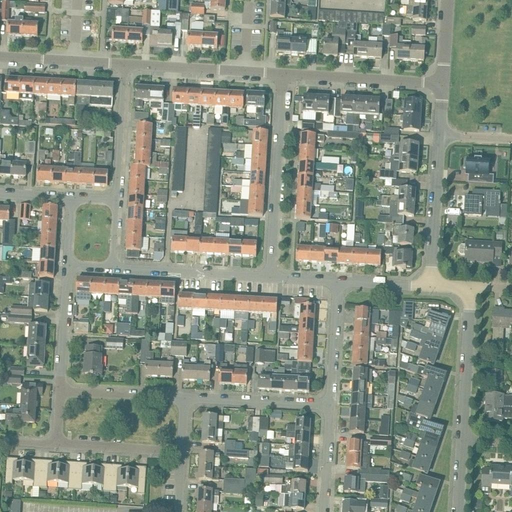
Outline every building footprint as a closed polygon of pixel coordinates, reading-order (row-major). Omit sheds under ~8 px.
[(224,12),(224,0),(210,0),(210,4),(203,4),(203,7),(190,6),(190,16),(203,17),(203,10),(210,10),(210,11),(224,12)] [(1,22),(8,23),(9,23),(10,3),(2,3),(1,22)] [(45,5),(29,4),(25,4),(25,12),(28,12),(44,13),(45,5)] [(291,7),(291,6),(271,5),(270,18),(284,19),(285,6),(291,7)] [(426,22),(427,8),(409,6),(409,7),(406,7),(406,15),(405,15),(405,21),(426,22)] [(315,21),(316,7),(312,7),(312,8),(308,8),(308,21),(315,21)] [(107,9),(106,19),(116,20),(117,20),(117,18),(122,18),(121,25),(120,25),(120,29),(113,29),(112,42),(127,43),(129,18),(129,10),(117,9),(107,9)] [(129,18),(127,43),(142,44),(143,34),(144,25),(151,25),(151,12),(143,11),(143,18),(129,18)] [(181,31),(182,14),(182,13),(179,13),(175,13),(174,25),(168,25),(167,32),(158,31),(159,27),(151,26),(151,31),(150,34),(150,44),(172,46),(172,39),(180,40),(181,31)] [(203,24),(202,48),(217,49),(218,35),(211,35),(211,24),(215,25),(215,17),(204,16),(203,24)] [(9,23),(8,23),(8,26),(7,36),(23,37),(24,19),(21,19),(15,19),(15,23),(9,23)] [(24,19),(23,37),(38,37),(38,24),(31,24),(31,20),(24,19)] [(345,23),(340,23),(339,23),(338,30),(332,30),(332,41),(324,40),(323,56),(337,57),(338,45),(344,45),(346,23),(345,23)] [(351,23),(346,23),(344,45),(348,45),(348,46),(354,46),(354,58),(367,58),(368,45),(360,44),(360,37),(355,36),(355,33),(350,33),(351,23)] [(187,47),(202,48),(203,24),(194,24),(192,25),(191,34),(188,34),(188,37),(187,47)] [(391,26),(386,26),(383,26),(382,37),(390,37),(390,36),(391,26)] [(412,27),(411,35),(425,36),(426,28),(412,27)] [(276,53),(291,54),(292,40),(283,39),(283,32),(278,32),(276,53)] [(390,36),(390,37),(389,48),(397,48),(396,60),(410,61),(411,43),(402,42),(402,38),(397,37),(390,36)] [(368,45),(367,58),(381,59),(383,38),(377,38),(377,45),(368,45)] [(411,43),(410,61),(424,62),(425,39),(420,39),(419,48),(411,48),(411,43)] [(306,41),(292,40),(291,54),(305,55),(306,54),(316,55),(317,41),(306,40),(306,41)] [(20,95),(21,79),(13,79),(13,77),(8,77),(7,79),(6,89),(6,94),(20,95)] [(33,95),(34,95),(35,80),(21,79),(20,95),(20,100),(33,101),(33,95)] [(48,81),(35,80),(34,95),(47,96),(48,81)] [(47,96),(61,97),(62,82),(48,81),(47,96)] [(76,83),(62,82),(61,97),(68,97),(68,106),(75,106),(75,93),(76,83)] [(77,97),(76,115),(87,115),(88,106),(90,106),(102,107),(112,108),(114,85),(78,83),(77,93),(77,97)] [(145,86),(144,88),(136,88),(135,108),(142,108),(142,101),(150,102),(151,88),(149,88),(148,86),(145,86)] [(168,119),(169,108),(169,104),(163,104),(164,89),(151,88),(150,102),(157,102),(156,109),(163,109),(162,122),(166,123),(168,123),(168,119)] [(187,106),(201,107),(202,92),(195,91),(195,88),(190,88),(190,91),(188,91),(187,106)] [(187,106),(188,91),(174,90),(174,100),(173,105),(182,105),(182,111),(187,112),(187,106)] [(201,107),(215,108),(216,92),(202,92),(201,107)] [(228,126),(229,108),(230,93),(216,92),(215,108),(223,108),(223,116),(221,116),(221,125),(228,126)] [(244,94),(230,93),(229,108),(243,109),(243,104),(244,94)] [(256,122),(244,121),(244,127),(266,128),(266,117),(264,117),(265,94),(248,93),(247,108),(257,109),(256,117),(254,117),(254,120),(256,120),(256,122)] [(303,113),(316,114),(317,97),(315,97),(316,95),(311,94),(310,97),(304,96),(303,113)] [(317,97),(316,114),(315,123),(315,127),(314,127),(314,131),(323,131),(323,124),(321,124),(322,114),(328,115),(328,117),(334,117),(335,99),(330,99),(330,98),(317,97)] [(347,133),(352,133),(352,129),(353,129),(353,126),(352,126),(354,98),(342,98),(342,100),(335,99),(334,117),(334,118),(341,118),(341,114),(346,115),(346,125),(347,125),(347,133)] [(367,99),(354,98),(352,126),(353,126),(353,129),(352,129),(352,133),(360,134),(365,134),(366,131),(365,130),(359,130),(359,116),(366,116),(367,99)] [(366,116),(365,130),(366,131),(371,131),(371,121),(378,121),(379,117),(379,113),(383,113),(383,102),(380,102),(380,100),(367,99),(366,116)] [(405,109),(405,116),(420,117),(421,102),(402,101),(402,108),(405,109)] [(47,104),(39,104),(39,114),(46,114),(47,104)] [(9,111),(1,111),(0,113),(0,117),(0,125),(18,126),(18,118),(12,118),(9,115),(9,111)] [(149,114),(145,114),(135,113),(134,121),(148,121),(149,114)] [(200,128),(200,115),(193,115),(192,128),(200,128)] [(419,132),(420,117),(405,116),(401,116),(400,122),(404,122),(404,131),(419,132)] [(172,127),(175,127),(176,127),(176,119),(174,119),(168,119),(168,123),(172,123),(172,127)] [(315,123),(302,122),(302,130),(314,131),(314,127),(315,127),(315,123)] [(137,139),(152,140),(152,126),(138,125),(137,139)] [(83,131),(83,135),(96,135),(97,128),(83,127),(83,131)] [(111,128),(105,128),(97,128),(96,135),(96,137),(104,138),(111,138),(111,128)] [(254,132),(253,146),(267,146),(268,132),(254,132)] [(360,139),(360,134),(352,133),(347,133),(328,132),(327,138),(360,140),(360,139)] [(301,134),(301,149),(314,149),(315,142),(324,143),(324,136),(315,136),(315,135),(301,134)] [(399,137),(384,136),(380,135),(379,144),(398,145),(399,137)] [(151,154),(152,140),(137,139),(136,153),(151,154)] [(35,154),(35,143),(28,143),(27,153),(35,154)] [(401,144),(400,158),(417,159),(418,145),(401,144)] [(267,146),(253,146),(252,160),(266,160),(267,146)] [(314,163),(314,149),(301,149),(300,162),(314,163)] [(450,149),(450,163),(463,164),(463,149),(450,149)] [(81,163),(82,154),(75,153),(74,170),(66,170),(65,184),(80,185),(80,171),(81,163)] [(151,154),(136,153),(135,167),(146,167),(159,168),(169,169),(169,163),(159,163),(156,163),(157,154),(151,154)] [(0,176),(11,177),(12,164),(5,163),(5,156),(0,156),(0,176)] [(12,164),(11,177),(26,178),(26,165),(26,158),(21,158),(20,164),(12,164)] [(380,171),(379,179),(392,180),(396,180),(396,172),(417,174),(417,159),(400,158),(395,158),(391,158),(390,171),(388,171),(380,171)] [(464,160),(464,169),(466,169),(466,175),(468,175),(468,183),(493,185),(494,176),(489,175),(490,160),(482,160),(482,159),(475,159),(474,159),(467,159),(467,161),(464,160)] [(265,174),(266,160),(252,160),(246,160),(245,173),(251,173),(265,174)] [(331,165),(321,165),(314,164),(314,163),(300,162),(299,177),(313,177),(313,170),(337,171),(337,170),(344,170),(344,167),(337,166),(331,165)] [(146,167),(135,167),(132,167),(131,181),(145,181),(153,182),(153,180),(146,180),(145,180),(146,167)] [(37,182),(51,183),(52,169),(38,168),(37,182)] [(66,170),(52,169),(51,183),(65,184),(66,170)] [(94,172),(80,171),(80,185),(93,186),(94,172)] [(108,173),(94,172),(93,186),(108,187),(108,173)] [(265,174),(251,173),(251,182),(233,180),(233,187),(264,189),(265,174)] [(312,184),(313,177),(299,177),(298,190),(312,191),(320,192),(333,193),(333,187),(321,186),(321,185),(312,184)] [(408,181),(396,180),(392,180),(391,187),(407,188),(408,181)] [(144,196),(145,181),(131,181),(130,195),(144,196)] [(264,203),(264,189),(233,187),(231,187),(231,193),(241,194),(241,201),(250,202),(264,203)] [(311,206),(312,191),(298,190),(297,205),(311,206)] [(379,197),(378,202),(415,204),(415,191),(399,190),(399,197),(391,196),(391,197),(382,197),(379,197)] [(500,209),(500,202),(500,192),(473,191),(477,192),(477,198),(465,197),(464,216),(481,217),(482,208),(500,209)] [(143,210),(144,196),(130,195),(129,209),(143,210)] [(263,217),(264,203),(250,202),(249,216),(263,217)] [(415,204),(378,202),(377,202),(377,207),(390,208),(390,209),(398,209),(398,216),(414,217),(415,204)] [(311,220),(311,206),(297,205),(296,219),(311,220)] [(30,221),(30,216),(30,206),(21,206),(20,220),(30,221)] [(44,207),(43,221),(57,222),(58,208),(44,207)] [(3,228),(8,228),(8,237),(14,237),(14,229),(15,221),(9,220),(10,209),(0,208),(0,221),(3,222),(3,228)] [(142,223),(143,210),(129,209),(128,222),(142,223)] [(194,240),(186,239),(185,253),(200,254),(201,240),(201,233),(201,231),(202,224),(202,218),(202,214),(195,214),(194,240)] [(244,228),(244,226),(244,220),(230,220),(230,225),(230,227),(244,228)] [(43,221),(42,235),(56,236),(57,222),(43,221)] [(128,222),(127,237),(141,238),(142,223),(128,222)] [(338,234),(338,225),(326,224),(325,233),(338,234)] [(403,225),(391,224),(385,224),(384,236),(384,245),(384,248),(392,248),(392,240),(391,240),(391,238),(390,238),(390,232),(393,232),(393,237),(394,237),(394,245),(399,245),(412,246),(413,230),(403,230),(403,225)] [(353,251),(353,243),(354,234),(347,234),(347,242),(346,242),(345,251),(339,250),(338,264),(352,265),(353,251)] [(42,235),(41,249),(55,250),(56,236),(42,235)] [(141,239),(141,238),(127,237),(126,251),(140,252),(141,251),(143,251),(143,239),(141,239)] [(172,253),(185,253),(186,239),(173,238),(172,253)] [(214,255),(215,241),(208,241),(201,240),(200,254),(214,255)] [(214,255),(228,256),(229,242),(215,241),(214,255)] [(324,263),(338,264),(339,250),(332,250),(333,242),(326,241),(325,249),(324,263)] [(228,256),(242,257),(243,243),(229,242),(228,256)] [(461,255),(466,255),(465,261),(481,262),(481,260),(485,260),(485,262),(493,263),(493,257),(501,258),(502,245),(466,242),(466,245),(461,245),(458,248),(458,252),(461,255)] [(243,243),(242,257),(256,258),(257,243),(247,243),(243,243)] [(164,253),(164,245),(154,244),(154,247),(154,253),(153,253),(153,261),(160,262),(163,258),(164,253)] [(0,260),(2,261),(5,261),(6,256),(7,255),(8,252),(13,253),(13,248),(6,247),(3,247),(0,246),(0,260)] [(310,263),(311,248),(297,248),(296,262),(310,263)] [(310,263),(324,263),(325,249),(311,248),(310,263)] [(55,250),(41,249),(40,263),(54,264),(55,250)] [(367,252),(353,251),(352,265),(366,266),(367,252)] [(367,252),(366,266),(380,267),(381,253),(367,252)] [(396,254),(395,268),(411,269),(411,255),(396,254)] [(54,278),(54,264),(40,263),(40,277),(54,278)] [(91,294),(92,280),(77,279),(76,293),(77,293),(76,301),(90,302),(91,294)] [(105,281),(92,280),(91,294),(104,295),(105,281)] [(120,282),(105,281),(104,295),(119,296),(118,300),(120,282)] [(125,314),(132,314),(133,296),(134,282),(120,282),(118,300),(126,301),(125,314)] [(137,315),(138,297),(147,297),(148,283),(134,282),(133,296),(132,314),(137,315)] [(148,283),(147,297),(161,298),(162,284),(148,283)] [(36,290),(36,298),(48,299),(49,285),(30,284),(30,289),(36,290)] [(176,285),(162,284),(161,298),(175,299),(176,285)] [(178,309),(192,310),(193,296),(179,295),(178,309)] [(193,296),(192,310),(206,311),(207,296),(193,296)] [(221,297),(207,296),(206,311),(220,311),(221,297)] [(235,298),(221,297),(220,311),(234,312),(235,298)] [(48,312),(48,299),(36,298),(29,298),(29,305),(28,308),(12,307),(11,315),(32,317),(32,311),(48,312)] [(234,312),(249,313),(249,299),(235,298),(234,312)] [(249,313),(263,314),(263,300),(249,299),(249,313)] [(314,321),(315,307),(309,306),(309,300),(295,299),(294,319),(300,320),(314,321)] [(263,314),(272,314),(277,315),(277,301),(263,300),(263,314)] [(355,323),(369,324),(370,310),(356,309),(355,323)] [(511,312),(494,311),(494,309),(492,328),(493,328),(491,351),(501,352),(507,353),(507,345),(502,345),(503,329),(510,329),(510,332),(511,332),(511,334),(511,312)] [(401,319),(401,320),(409,320),(411,321),(412,321),(413,312),(403,311),(403,312),(402,318),(401,318),(401,319)] [(423,321),(432,325),(432,324),(446,329),(449,320),(430,313),(425,313),(423,321)] [(32,317),(18,317),(8,316),(8,323),(31,324),(32,317)] [(89,324),(88,324),(88,320),(80,320),(80,322),(78,322),(77,323),(75,323),(74,333),(88,334),(89,324)] [(279,333),(289,334),(299,334),(314,335),(314,321),(300,320),(300,328),(280,327),(279,333)] [(355,323),(354,338),(368,338),(369,324),(355,323)] [(413,326),(411,331),(441,341),(446,329),(432,324),(432,325),(430,331),(422,329),(422,328),(414,325),(414,326),(413,326)] [(30,347),(44,347),(42,347),(42,340),(44,341),(45,327),(31,326),(30,341),(25,341),(25,346),(30,347)] [(131,327),(117,326),(116,336),(130,337),(131,327)] [(191,340),(196,340),(205,340),(205,334),(198,333),(198,328),(196,328),(192,327),(191,334),(191,340)] [(411,331),(406,329),(403,336),(410,339),(410,337),(418,340),(419,340),(422,341),(420,348),(424,349),(437,354),(441,341),(411,331)] [(313,349),(314,335),(299,334),(299,348),(313,349)] [(354,338),(353,351),(368,352),(368,345),(368,339),(368,338),(354,338)] [(107,340),(106,349),(122,350),(123,341),(107,340)] [(145,377),(159,377),(160,364),(153,364),(153,353),(149,353),(150,341),(141,341),(140,364),(146,364),(145,377)] [(171,342),(171,343),(171,349),(170,356),(178,357),(179,343),(171,342)] [(179,343),(178,357),(187,357),(187,343),(179,343)] [(417,346),(408,343),(405,349),(414,353),(417,346)] [(235,356),(235,345),(227,345),(226,356),(235,356)] [(44,347),(30,347),(29,361),(24,360),(24,366),(33,367),(43,368),(44,347)] [(85,374),(101,375),(100,374),(100,368),(101,368),(101,367),(100,367),(101,357),(100,357),(100,348),(88,348),(87,356),(86,356),(85,374)] [(299,348),(298,362),(299,362),(311,363),(312,363),(313,349),(299,348)] [(433,366),(437,354),(424,349),(420,361),(423,362),(428,364),(433,366)] [(256,351),(256,364),(262,364),(264,364),(264,359),(264,358),(265,351),(263,351),(256,351)] [(373,353),(368,352),(353,351),(353,366),(374,367),(385,368),(385,361),(372,361),(373,353)] [(167,365),(160,364),(159,377),(172,378),(173,358),(168,358),(167,365)] [(197,368),(197,364),(189,364),(189,361),(183,361),(183,367),(182,381),(196,381),(197,368)] [(204,368),(197,368),(196,381),(209,382),(210,369),(210,362),(205,362),(204,368)] [(284,392),(297,393),(298,370),(297,370),(297,366),(299,366),(299,362),(298,362),(292,362),(291,377),(284,377),(284,392)] [(309,393),(311,363),(299,362),(299,366),(297,366),(297,370),(298,370),(297,393),(309,393)] [(407,372),(429,379),(442,384),(445,374),(431,369),(432,366),(433,366),(428,364),(426,370),(418,367),(417,368),(409,365),(400,362),(400,369),(407,371),(407,372)] [(219,384),(233,385),(234,365),(233,372),(226,371),(226,365),(220,364),(220,374),(219,384)] [(248,366),(234,365),(233,385),(246,386),(247,376),(248,366)] [(258,390),(271,391),(272,377),(272,376),(272,369),(266,369),(266,376),(259,376),(258,390)] [(272,369),(272,376),(272,377),(271,391),(284,392),(284,377),(285,369),(279,369),(279,371),(272,371),(272,369)] [(353,370),(352,383),(367,384),(367,383),(371,384),(372,371),(368,371),(368,370),(353,370)] [(502,385),(502,373),(489,372),(489,384),(502,385)] [(22,376),(10,375),(10,376),(8,375),(7,384),(21,385),(22,376)] [(411,379),(409,385),(418,389),(420,382),(411,379)] [(438,396),(442,384),(429,379),(425,391),(438,396)] [(352,383),(352,395),(366,396),(367,384),(352,383)] [(21,407),(35,408),(36,395),(42,395),(43,385),(33,384),(23,384),(21,407)] [(418,389),(409,385),(406,392),(416,395),(418,389)] [(438,396),(425,391),(421,403),(434,408),(438,396)] [(366,396),(352,395),(351,408),(366,409),(366,396)] [(398,395),(397,401),(404,405),(406,398),(398,395)] [(511,396),(504,396),(503,396),(486,395),(486,402),(488,402),(488,406),(486,406),(485,421),(502,422),(502,419),(511,419),(511,396)] [(430,420),(434,408),(421,403),(419,408),(413,406),(410,413),(429,420),(430,420)] [(35,408),(21,407),(19,407),(19,413),(7,412),(7,415),(6,425),(14,425),(14,422),(21,422),(35,423),(35,408)] [(351,408),(350,421),(365,421),(366,409),(351,408)] [(410,413),(408,420),(416,423),(414,429),(420,431),(420,432),(421,432),(426,434),(426,433),(439,438),(442,429),(428,424),(430,421),(429,421),(429,420),(410,413)] [(204,416),(203,429),(217,430),(217,422),(223,423),(223,417),(204,416)] [(260,418),(259,432),(263,432),(263,430),(266,430),(266,432),(267,432),(268,418),(260,418)] [(287,426),(287,433),(310,434),(311,421),(296,420),(296,426),(287,426)] [(364,434),(365,421),(350,421),(350,433),(364,434)] [(388,437),(389,422),(385,422),(385,423),(381,423),(381,428),(379,428),(379,436),(388,437)] [(222,438),(222,430),(217,430),(203,429),(202,443),(212,444),(221,444),(222,438)] [(422,445),(435,450),(439,438),(426,433),(426,434),(421,432),(419,438),(424,439),(422,445)] [(295,439),(295,446),(309,446),(310,434),(287,433),(286,438),(295,439)] [(405,440),(415,443),(417,436),(408,433),(405,440)] [(391,447),(391,440),(371,439),(370,446),(391,447)] [(415,443),(405,440),(403,447),(412,450),(415,443)] [(225,442),(225,450),(242,451),(242,444),(235,444),(235,442),(225,442)] [(348,442),(347,456),(370,457),(367,456),(367,449),(368,443),(361,443),(361,442),(348,442)] [(262,444),(261,457),(269,457),(270,444),(262,444)] [(435,450),(422,445),(417,457),(431,462),(435,450)] [(309,459),(309,446),(295,446),(289,446),(289,458),(309,459)] [(249,452),(242,451),(225,450),(224,458),(248,460),(248,458),(249,452)] [(401,452),(399,459),(408,462),(411,455),(401,452)] [(199,466),(220,468),(220,460),(219,460),(220,454),(210,453),(200,453),(199,466)] [(369,466),(370,457),(347,456),(347,469),(358,470),(358,475),(367,476),(367,466),(369,466)] [(261,457),(260,467),(269,468),(269,457),(261,457)] [(427,474),(431,462),(417,457),(416,463),(411,461),(408,468),(417,471),(427,474)] [(12,480),(23,481),(24,463),(18,463),(18,459),(7,458),(5,486),(11,486),(12,480)] [(308,472),(309,459),(289,458),(288,464),(294,464),(293,471),(308,472)] [(33,487),(40,488),(42,461),(31,460),(31,464),(24,463),(23,481),(33,481),(33,487)] [(47,482),(58,483),(59,465),(52,465),(53,461),(42,461),(40,488),(47,488),(47,482)] [(59,465),(58,483),(68,484),(67,489),(75,490),(77,463),(66,462),(66,466),(59,465)] [(87,464),(77,463),(75,490),(82,490),(82,484),(93,485),(94,468),(87,467),(87,464)] [(101,468),(94,468),(93,485),(103,486),(102,491),(103,492),(109,492),(110,492),(112,465),(101,465),(101,468)] [(122,466),(112,465),(110,492),(116,492),(117,487),(128,487),(129,470),(122,469),(122,466)] [(220,468),(199,466),(199,480),(209,481),(218,481),(218,475),(225,476),(226,469),(220,468)] [(482,486),(481,494),(487,494),(487,491),(491,491),(491,487),(491,485),(511,486),(510,496),(511,495),(511,480),(511,478),(511,476),(511,467),(497,467),(497,469),(492,469),(492,468),(491,468),(491,466),(490,466),(490,469),(482,469),(481,486),(482,486)] [(135,470),(129,470),(128,487),(137,488),(137,494),(145,495),(146,467),(136,467),(135,470)] [(255,489),(255,483),(256,475),(256,471),(256,470),(246,470),(245,481),(224,480),(224,487),(255,489)] [(410,484),(412,477),(403,474),(401,480),(410,484)] [(281,495),(286,495),(305,496),(306,483),(286,481),(286,485),(282,484),(282,477),(268,476),(256,475),(255,483),(277,484),(277,487),(282,487),(281,495)] [(367,476),(358,475),(358,480),(345,479),(344,493),(349,493),(349,494),(351,494),(351,493),(364,494),(364,482),(389,484),(389,477),(381,477),(373,476),(367,476)] [(417,486),(422,488),(422,487),(436,492),(439,483),(420,477),(417,486)] [(255,489),(224,487),(223,494),(255,496),(255,489)] [(411,497),(418,500),(432,504),(436,492),(422,487),(422,488),(420,494),(404,489),(402,494),(411,497)] [(198,503),(211,504),(212,496),(218,497),(219,491),(209,491),(199,490),(198,503)] [(256,494),(256,507),(263,508),(264,495),(256,494)] [(409,503),(411,497),(402,494),(400,500),(409,503)] [(304,510),(305,496),(286,495),(286,503),(285,503),(284,509),(304,510)] [(387,509),(388,501),(371,500),(370,508),(387,509)] [(414,511),(429,511),(432,504),(418,500),(414,511)] [(10,502),(9,511),(19,511),(21,502),(10,502)] [(344,502),(343,511),(364,511),(365,504),(344,502)] [(210,511),(211,504),(198,503),(197,511),(210,511)]
